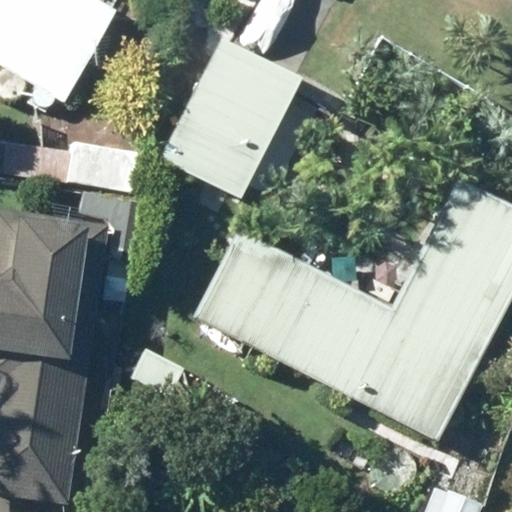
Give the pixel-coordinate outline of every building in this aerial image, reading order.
[(100,12),(78,0),(0,0),(0,77),(48,105),(100,12)] [(205,40),(142,160),(217,199),(279,78),(205,40)] [(381,100),(330,193),(394,228),(445,134),(381,100)] [(56,152),(0,147),(0,177),(54,183),(56,152)] [(244,226),(196,316),(442,445),(511,311),(511,206),(466,182),(401,308),(244,226)] [(0,497),(47,505),(89,227),(0,213),(0,497)] [(99,244),(85,326),(107,329),(120,248),(99,244)] [(191,370),(148,345),(128,379),(172,404),(191,370)] [(410,489),(391,507),(395,511),(429,511),(431,511),(410,489)]
